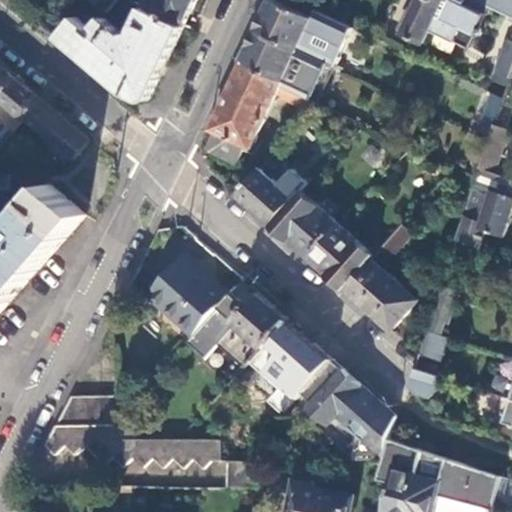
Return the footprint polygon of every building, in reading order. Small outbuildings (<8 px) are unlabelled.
[(149,0),(145,9),(184,27),(196,0),(149,0)] [(312,18),(274,0),(273,0),(265,19),(259,31),(336,67),(354,29),(316,10),(312,18)] [(511,0),(422,0),(406,35),(427,45),(433,31),(457,43),(464,29),(476,35),(487,13),(481,10),(483,6),(511,19),(511,0)] [(161,75),(184,27),(145,9),(133,35),(124,37),(103,19),(93,31),(77,18),(60,37),(124,92),(142,101),(146,102),(149,100),(161,75)] [(336,67),(259,31),(256,38),(244,62),(285,82),(282,88),(318,104),(336,67)] [(511,74),(511,44),(507,43),(495,76),(510,82),(511,78),(511,74)] [(285,82),(244,62),(227,97),(211,130),(217,133),(210,149),(239,164),(247,147),(252,150),(278,96),(283,98),(282,101),(313,114),(321,106),(318,104),(282,88),(285,82)] [(14,78),(0,65),(0,97),(27,120),(43,102),(14,78)] [(511,78),(510,82),(504,100),(495,126),(502,128),(511,100),(511,78)] [(488,93),(480,115),(495,120),(503,99),(488,93)] [(92,143),(43,102),(27,120),(76,162),(92,143)] [(0,150),(0,151),(14,135),(0,123),(0,150)] [(508,130),(502,128),(495,126),(490,139),(480,169),(481,170),(481,171),(493,175),(508,130)] [(308,188),(274,157),(263,169),(297,200),(304,193),(308,188)] [(263,169),(239,195),(254,208),(274,226),(297,200),(263,169)] [(486,231),(505,238),(508,229),(511,216),(511,181),(493,175),(481,171),(474,192),(472,192),(469,202),(486,208),(480,229),(486,231)] [(11,176),(0,175),(0,191),(11,192),(11,176)] [(0,315),(88,216),(52,185),(22,218),(19,216),(14,222),(10,226),(13,229),(0,243),(0,315)] [(308,257),(339,223),(304,193),(297,200),(274,226),(289,240),(308,257)] [(486,208),(469,202),(455,242),(466,245),(480,249),(486,231),(480,229),(486,208)] [(418,227),(410,220),(382,251),(392,260),(415,235),(413,233),(418,227)] [(376,257),(339,223),(308,257),(321,269),(346,290),(373,260),(376,257)] [(466,245),(455,242),(442,284),(451,287),(466,245)] [(194,336),(231,295),(216,281),(213,285),(183,259),(150,296),(194,336)] [(373,260),(346,290),(365,308),(392,332),(420,301),(373,260)] [(451,287),(442,284),(426,331),(439,335),(444,322),(447,323),(458,289),(451,287)] [(272,304),(261,294),(235,321),(238,323),(230,342),(251,364),(259,354),(290,320),(272,304)] [(305,333),(290,320),(259,354),(293,385),(324,350),(305,333)] [(420,350),(439,356),(445,337),(439,335),(426,331),(420,350)] [(370,391),(335,360),(305,394),(316,404),(313,408),(332,425),(342,415),(386,455),(391,440),(399,417),(370,391)] [(413,370),(408,388),(413,394),(416,395),(430,399),(441,389),(439,379),(439,378),(413,370)] [(61,421),(47,447),(58,456),(68,447),(78,456),(88,447),(107,466),(115,459),(126,468),(136,459),(146,469),(157,460),(166,469),(176,461),(186,470),(197,461),(206,469),(214,463),(224,463),(223,442),(115,440),(115,398),(73,399),(61,421)] [(435,511),(440,496),(494,511),(498,499),(507,505),(511,507),(511,480),(391,440),(386,455),(380,480),(394,484),(385,511),(435,511)] [(230,489),(257,489),(261,463),(230,463),(230,489)] [(291,511),(352,511),(356,497),(309,487),(310,484),(297,482),(291,511)]
